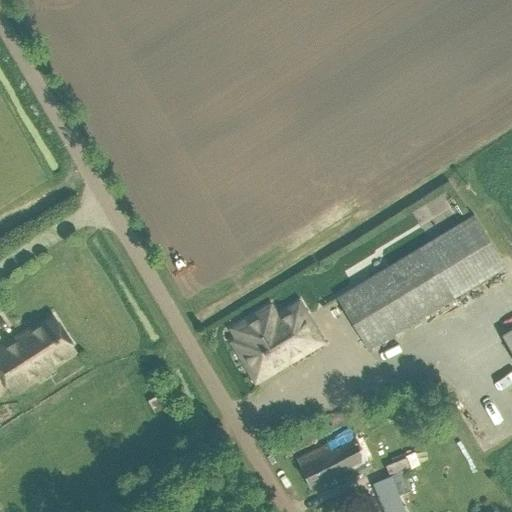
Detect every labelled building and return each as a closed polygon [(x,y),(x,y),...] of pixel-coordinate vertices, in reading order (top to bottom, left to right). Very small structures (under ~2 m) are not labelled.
[(371,350),(506,267),(474,215),(339,297),(371,350)] [(283,357),(286,362),(321,342),(299,304),(276,317),(270,307),(246,321),(252,332),(234,343),(252,374),(262,368),(266,374),(277,368),(274,363),(283,357)] [(76,351),(53,316),(31,330),(29,328),(28,328),(33,336),(25,341),(20,333),(0,346),(0,373),(13,394),(35,380),(30,373),(49,361),(54,368),(55,367),(53,365),(76,351)] [(511,349),(511,329),(503,335),(511,349)] [(348,476),(369,466),(353,429),(295,458),(308,488),(344,470),(348,476)] [(384,473),(405,466),(402,457),(381,464),(384,473)] [(404,511),(390,476),(373,483),(384,511),(404,511)]
